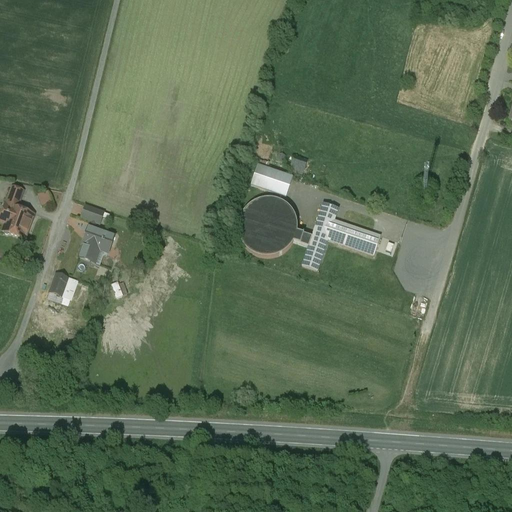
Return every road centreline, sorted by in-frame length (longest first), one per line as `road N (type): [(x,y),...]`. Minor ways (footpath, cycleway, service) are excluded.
road 1 (primary): [(395,443),(0,423)]
road 2 (unclassified): [(117,0),(69,201),(6,374)]
road 3 (unclassified): [(511,23),(425,334)]
